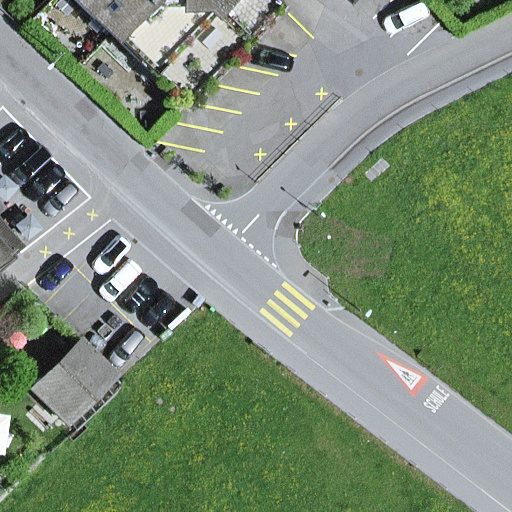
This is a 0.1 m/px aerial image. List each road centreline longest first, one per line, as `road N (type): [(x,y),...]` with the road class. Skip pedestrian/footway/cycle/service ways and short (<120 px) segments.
road 1 (residential): [(220,252),(313,148),(378,97),(511,33)]
road 2 (tertiary): [(511,478),(220,252)]
road 3 (tertiary): [(220,252),(0,46)]
